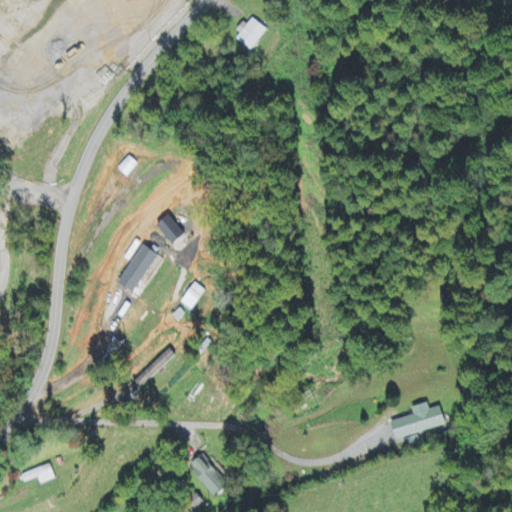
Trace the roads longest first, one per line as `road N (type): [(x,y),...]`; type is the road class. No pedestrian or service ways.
road 1 (residential): [(0,438),(46,374),(64,234),(83,169),(116,99),(206,0)]
road 2 (residential): [(16,420),(236,426),(303,459),(351,454)]
road 3 (residential): [(71,202),(54,197),(9,208),(0,220),(0,278)]
